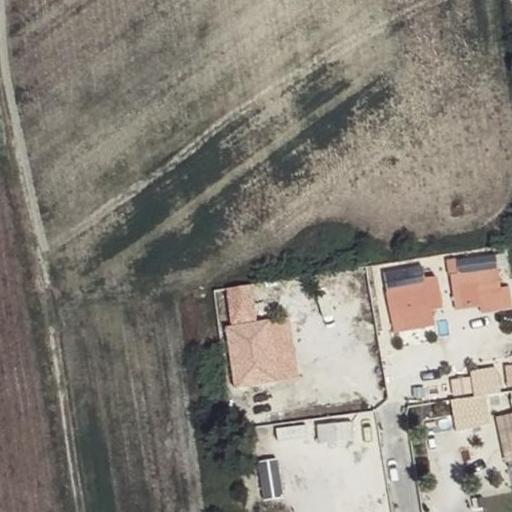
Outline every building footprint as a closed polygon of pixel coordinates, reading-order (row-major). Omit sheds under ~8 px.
[(236,362),(267,359),(261,283),(231,285),(236,362)] [(227,303),(210,306),(214,329),(232,325),(227,303)] [(511,361),(503,363),(507,387),(511,386),(511,361)] [(474,367),(478,393),(454,396),(458,427),(494,422),(490,393),(505,391),(501,364),(474,367)] [(473,372),(453,374),(456,393),(475,391),(473,372)] [(266,459),(265,494),(282,494),(283,459),(266,459)]
